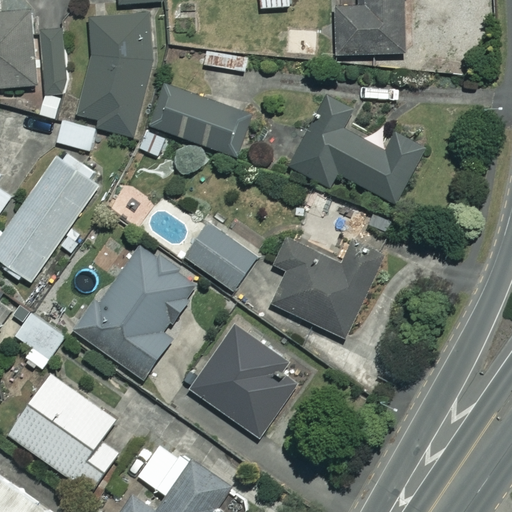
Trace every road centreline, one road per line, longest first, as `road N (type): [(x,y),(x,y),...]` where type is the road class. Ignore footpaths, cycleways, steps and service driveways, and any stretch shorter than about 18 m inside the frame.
road 1 (secondary): [(386,511),(392,481),(463,358),(511,248)]
road 2 (secondary): [(511,399),(432,511)]
